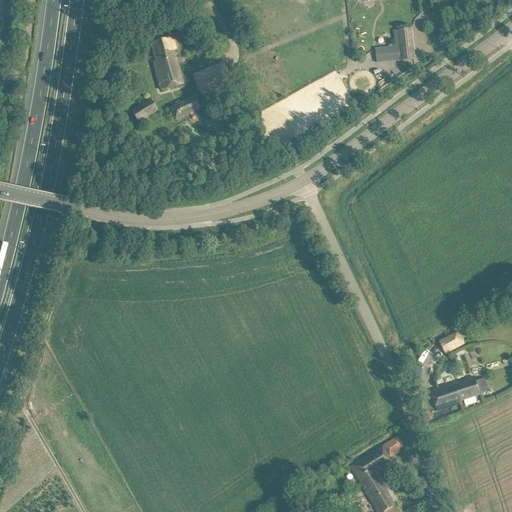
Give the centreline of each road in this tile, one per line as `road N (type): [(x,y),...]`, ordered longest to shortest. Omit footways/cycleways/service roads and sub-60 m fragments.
road 1 (track): [(0,490),(46,356),(76,233),(160,242),(228,237),(314,202)]
road 2 (motorway): [(0,361),(50,172),(76,0)]
road 3 (unclassified): [(439,511),(389,360),(303,181)]
road 4 (motorway): [(53,0),(0,277)]
road 5 (tertiary): [(303,181),(511,28)]
road 6 (tertiary): [(81,210),(139,221),(191,218),(303,181)]
